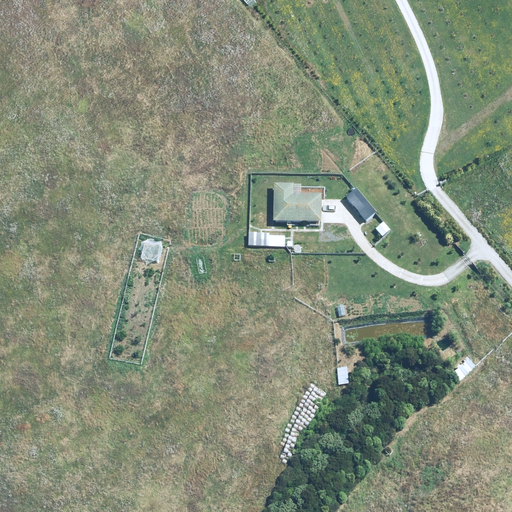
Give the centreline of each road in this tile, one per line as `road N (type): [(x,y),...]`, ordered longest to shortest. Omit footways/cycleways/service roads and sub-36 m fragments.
road 1 (track): [(511,272),(436,192),(427,164),(435,133),(430,70),(393,0)]
road 2 (track): [(484,244),(466,263),(422,280),(375,256),(340,207)]
